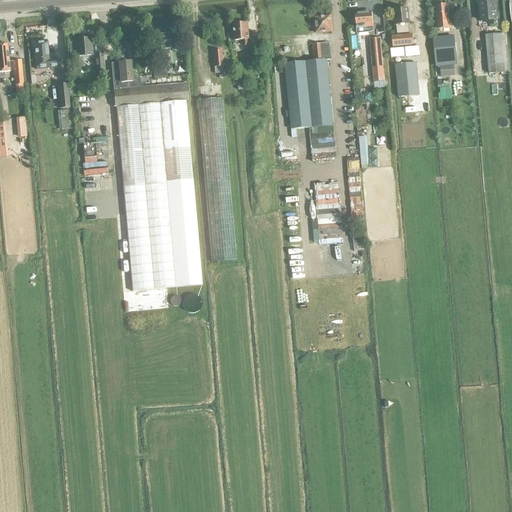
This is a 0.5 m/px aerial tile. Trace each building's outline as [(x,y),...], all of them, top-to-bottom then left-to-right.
[(497,24),(495,0),(492,0),(480,1),(482,21),(491,21),(491,24),(497,24)] [(452,28),(449,5),(435,6),(437,17),(438,17),(439,29),(452,28)] [(410,9),(397,10),(399,34),(410,33),(409,24),(411,24),(410,9)] [(357,34),(370,33),(370,32),(372,32),(374,30),(373,12),(356,13),(357,34)] [(316,33),(332,32),(331,15),(315,17),(316,33)] [(249,45),(248,23),(234,24),(235,40),(243,40),(243,46),(249,45)] [(489,73),(507,72),(504,33),(486,35),(489,73)] [(169,54),(169,49),(174,49),(172,34),(156,36),(158,51),(163,50),(163,55),(169,54)] [(412,34),(393,36),(394,46),(395,46),(412,44),(413,44),(412,34)] [(455,76),(454,65),(456,65),(455,59),(454,37),(434,39),(436,67),(440,67),(441,77),(455,76)] [(381,38),(370,39),(372,63),(383,62),(381,38)] [(70,57),(93,55),(91,39),(74,41),(75,43),(69,43),(70,57)] [(57,58),(49,59),(47,40),(34,41),(36,69),(57,67),(57,58)] [(0,71),(10,70),(8,43),(0,44),(0,71)] [(286,63),(285,63),(290,118),(291,130),(296,129),(309,128),(333,125),(327,60),(330,59),(329,43),(313,45),(314,61),(286,63)] [(419,46),(391,49),(392,59),(420,56),(419,46)] [(214,73),(223,72),(222,67),(221,51),(212,52),(214,68),(214,73)] [(96,66),(103,65),(102,54),(95,55),(96,66)] [(15,86),(22,85),(21,60),(13,61),(15,86)] [(132,78),(130,62),(111,64),(113,89),(116,89),(120,136),(132,272),(134,292),(201,287),(189,136),(185,101),(181,102),(181,101),(188,100),(186,83),(140,88),(139,77),(132,78)] [(419,96),(417,63),(396,65),(399,97),(419,96)] [(384,71),(373,72),(374,82),(384,81),(385,81),(384,71)] [(59,108),(69,107),(67,83),(57,84),(59,108)] [(70,96),(79,95),(78,87),(70,88),(70,96)] [(494,97),(495,110),(486,111),(488,126),(496,125),(496,126),(504,125),(504,124),(511,124),(510,109),(508,109),(507,96),(494,97)] [(211,261),(237,259),(227,156),(226,134),(223,111),(222,97),(197,100),(200,132),(211,261)] [(18,139),(28,138),(26,118),(16,119),(18,139)] [(368,147),(360,147),(361,161),(362,166),(370,165),(370,160),(368,147)] [(202,307),(202,305),(201,301),(200,298),(198,296),(196,295),(195,294),(190,293),(188,293),(186,293),(183,295),(182,296),(180,298),(179,300),(178,304),(178,307),(179,309),(180,312),(181,313),(183,315),(185,316),(189,317),(191,317),(194,316),(196,315),(198,314),(200,312),(201,310),(202,307)] [(168,315),(169,312),(168,309),(166,305),(164,304),(160,303),(157,303),(154,305),(152,308),(151,309),(151,311),(152,315),(153,318),(156,320),(159,320),(163,320),(166,318),(168,315)]
